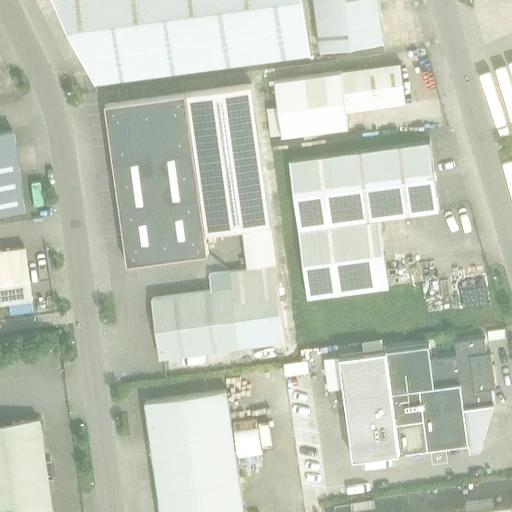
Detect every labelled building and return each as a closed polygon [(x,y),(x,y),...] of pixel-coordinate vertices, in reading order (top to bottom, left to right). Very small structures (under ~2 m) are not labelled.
[(56,0),(96,79),(311,50),(303,0),(56,0)] [(314,0),(317,18),(380,9),(378,0),(314,0)] [(384,41),(380,9),(317,18),(321,50),(384,41)] [(401,63),(341,71),(274,80),(278,107),(281,135),(282,135),(349,126),(347,111),(407,103),(401,63)] [(186,93),(205,233),(241,228),(271,224),(251,83),(186,93)] [(105,104),(127,264),(208,253),(205,233),(186,93),(105,104)] [(278,107),(267,108),(271,136),(281,135),(278,107)] [(0,212),(23,209),(12,129),(0,131),(0,212)] [(389,286),(380,217),(439,209),(430,141),(290,160),(308,298),(389,286)] [(0,303),(31,299),(28,279),(24,246),(0,249),(0,303)] [(285,340),(274,264),(229,270),(231,287),(152,298),(160,358),(285,340)] [(487,352),(485,337),(454,341),(449,341),(441,343),(432,344),(426,344),(383,350),(339,356),(353,458),(469,444),(470,451),(480,449),(483,405),(494,404),(491,388),(495,387),(491,352),(487,352)] [(364,353),(383,350),(382,339),(362,342),(364,353)] [(243,511),(226,389),(145,400),(161,511),(243,511)] [(50,511),(38,418),(0,422),(0,511),(50,511)] [(511,511),(511,501),(441,511),(511,511)]
